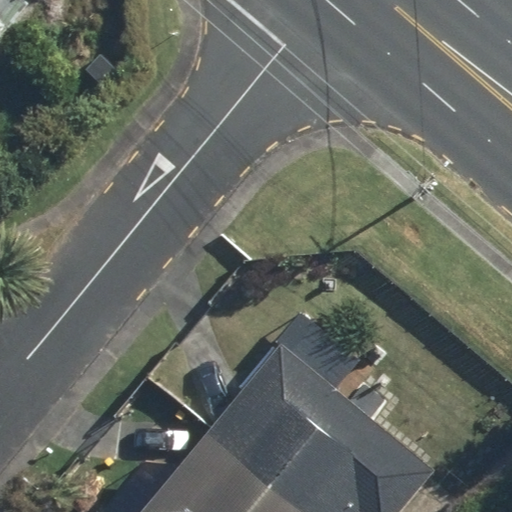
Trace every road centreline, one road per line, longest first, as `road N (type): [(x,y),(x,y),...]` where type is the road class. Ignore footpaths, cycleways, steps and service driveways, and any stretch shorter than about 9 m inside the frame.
road 1 (residential): [(0,397),(327,0)]
road 2 (primary): [(370,0),(511,110)]
